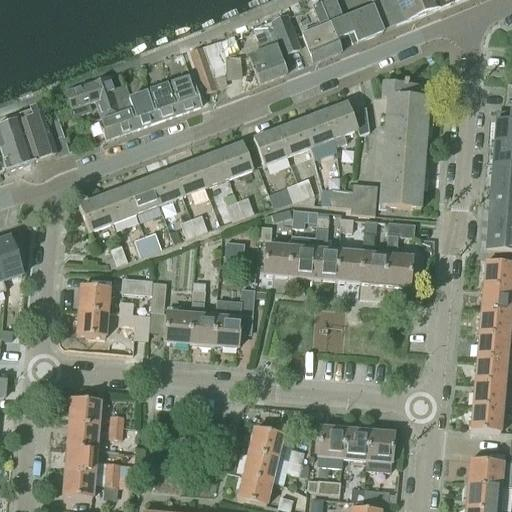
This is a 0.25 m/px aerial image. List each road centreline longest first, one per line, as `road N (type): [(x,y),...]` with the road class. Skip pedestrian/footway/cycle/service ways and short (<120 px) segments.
road 1 (tertiary): [(38,189),(470,21)]
road 2 (residential): [(429,409),(39,367)]
road 3 (residential): [(429,409),(446,313),(470,21)]
road 4 (residential): [(39,367),(51,214),(38,189)]
road 5 (residential): [(26,511),(39,367)]
